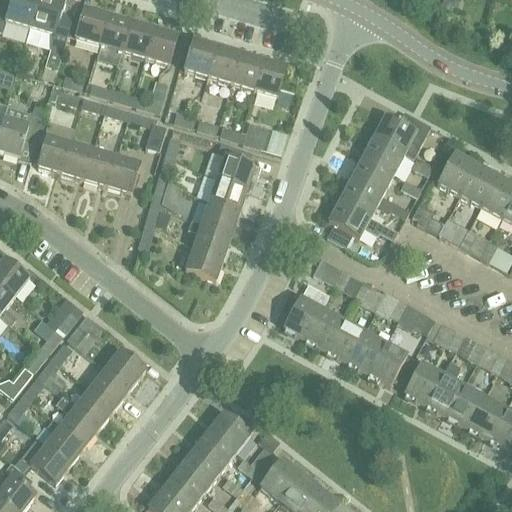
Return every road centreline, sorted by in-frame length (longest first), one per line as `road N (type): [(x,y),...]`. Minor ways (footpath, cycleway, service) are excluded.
road 1 (residential): [(208,358),(45,230),(0,208)]
road 2 (residential): [(278,228),(362,8)]
road 3 (residential): [(103,497),(208,358)]
road 4 (tertiary): [(511,91),(439,67),(362,8)]
road 5 (residential): [(378,280),(415,247),(511,297)]
road 6 (residential): [(511,352),(378,280)]
road 7 (residential): [(208,358),(234,324),(278,228)]
